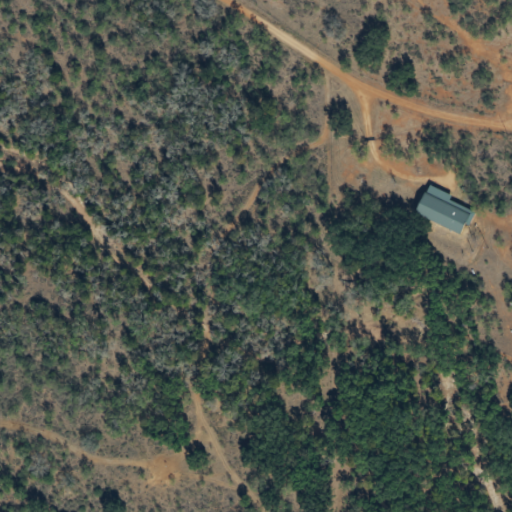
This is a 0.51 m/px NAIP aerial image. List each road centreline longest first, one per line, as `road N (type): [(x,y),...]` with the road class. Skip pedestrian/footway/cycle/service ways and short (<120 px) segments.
road 1 (residential): [(209,511),(177,467),(167,392),(197,313),(335,218),(424,183),(434,154)]
road 2 (residential): [(511,151),(434,154),(400,109),(224,0)]
